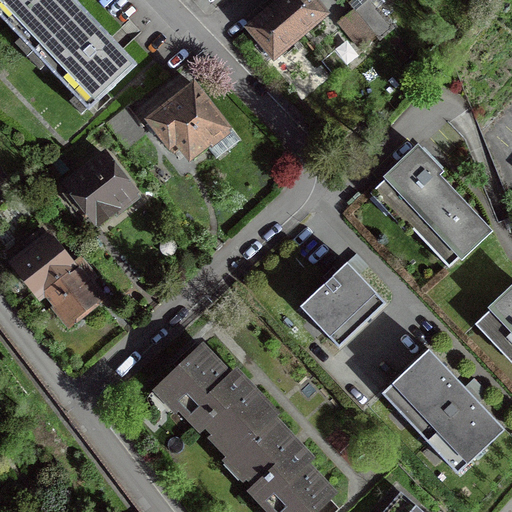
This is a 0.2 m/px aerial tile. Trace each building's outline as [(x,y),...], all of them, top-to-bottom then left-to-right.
[(115,45),(80,7),(72,0),(0,0),(0,19),(31,53),(87,112),(135,66),(115,45)] [(324,15),(311,0),(281,0),(273,7),(298,37),(324,15)] [(377,9),(369,0),(368,0),(355,12),(379,41),(393,29),(377,9)] [(369,0),(377,9),(387,0),(369,0)] [(273,59),(298,37),(273,7),(248,29),(273,59)] [(372,37),(352,13),(338,25),(358,48),(372,37)] [(420,62),(429,71),(455,43),(449,35),(420,62)] [(223,126),(193,86),(147,121),(172,153),(179,148),(188,160),(204,147),(215,161),(239,142),(225,124),(223,126)] [(143,128),(142,126),(127,107),(104,124),(124,150),(144,135),(140,130),(143,128)] [(420,148),(371,193),(410,235),(416,229),(451,267),(489,232),(438,177),(442,173),(432,161),(420,148)] [(63,195),(75,211),(81,206),(96,225),(114,211),(116,213),(124,209),(130,205),(135,198),(132,194),(133,193),(103,156),(64,186),(68,192),(63,195)] [(53,182),(67,171),(59,161),(46,172),(53,182)] [(13,265),(38,296),(71,269),(42,232),(26,245),(31,251),(13,265)] [(78,316),(99,299),(86,282),(92,278),(80,263),(71,270),(71,269),(38,296),(39,297),(43,293),(61,315),(61,321),(68,324),(75,322),(78,316)] [(338,349),(385,305),(346,264),(338,271),(299,308),(338,349)] [(511,291),(474,326),(511,367),(511,291)] [(293,444),(269,419),(273,415),(245,386),(233,374),(228,379),(199,349),(159,387),(199,430),(204,424),(219,440),(221,438),(234,451),(230,455),(243,468),(241,470),(256,486),(250,491),(269,511),(313,511),(331,495),(302,465),(308,460),(293,444)] [(456,475),(503,431),(466,392),(427,350),(381,395),(456,475)] [(416,511),(400,498),(387,511),(416,511)]
